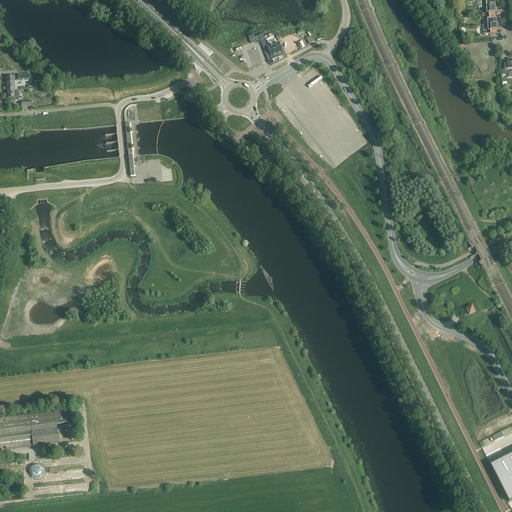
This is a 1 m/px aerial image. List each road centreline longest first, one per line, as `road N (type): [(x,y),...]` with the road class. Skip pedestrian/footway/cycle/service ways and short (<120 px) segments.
road 1 (unclassified): [(467,511),(331,233),(303,193),(219,122)]
road 2 (secondary): [(320,199),(374,288),(483,511)]
road 3 (track): [(275,321),(0,347)]
road 4 (track): [(365,511),(275,321)]
road 5 (tertiary): [(325,59),(375,141),(390,233)]
road 6 (unclassified): [(1,191),(119,177),(118,108)]
road 7 (unclassified): [(511,397),(484,349),(423,309)]
